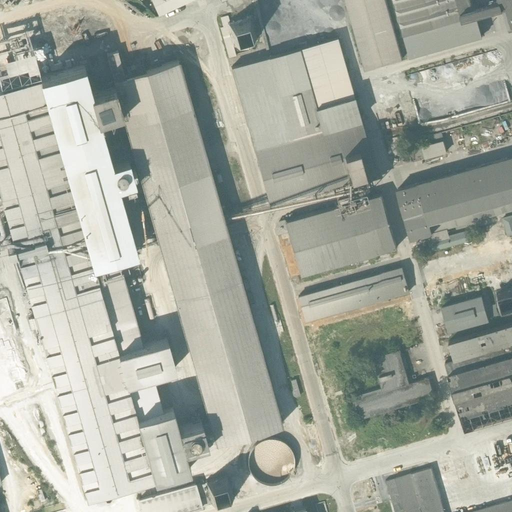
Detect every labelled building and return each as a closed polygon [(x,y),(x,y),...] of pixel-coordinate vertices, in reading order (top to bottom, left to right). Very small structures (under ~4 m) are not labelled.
[(153,0),(160,16),(194,0),(153,0)] [(386,0),(343,0),(364,70),(403,58),(386,0)] [(511,0),(395,0),(412,58),(511,30),(511,0)] [(222,28),(229,57),(236,56),(233,45),(271,36),(266,15),(232,23),(230,15),(221,17),(224,28),(222,28)] [(231,68),(271,203),(377,172),(337,37),(231,68)] [(0,89),(0,193),(86,498),(191,469),(185,449),(207,443),(201,422),(179,428),(173,408),(162,412),(152,375),(176,368),(167,338),(143,344),(127,288),(138,285),(133,266),(121,269),(117,256),(136,250),(118,186),(136,181),(132,166),(139,164),(115,79),(124,76),(118,52),(107,55),(108,59),(0,89)] [(139,164),(217,442),(281,424),(178,61),(124,76),(115,79),(139,164)] [(448,140),(426,145),(429,158),(451,153),(448,140)] [(403,153),(406,163),(427,156),(426,150),(413,155),(412,150),(403,153)] [(511,157),(397,190),(411,239),(511,209),(511,157)] [(288,230),(301,275),(341,263),(343,273),(391,259),(388,250),(397,247),(382,193),(285,221),(285,220),(279,222),(274,229),(276,234),(288,230)] [(511,216),(503,219),(508,236),(511,234),(511,216)] [(469,232),(435,242),(436,245),(439,244),(441,249),(472,240),(469,232)] [(298,296),(305,321),(409,291),(401,266),(298,296)] [(511,288),(495,293),(501,312),(511,308),(511,288)] [(441,307),(448,331),(488,320),(481,296),(441,307)] [(511,415),(511,322),(449,341),(455,359),(445,362),(465,430),(511,415)] [(351,397),(357,420),(434,397),(428,378),(409,383),(399,350),(371,358),(380,388),(351,397)] [(290,486),(300,448),(261,437),(251,475),(290,486)] [(511,511),(511,499),(468,511),(444,511),(431,467),(385,481),(393,511),(401,511),(407,510),(407,511),(511,511)] [(145,511),(186,511),(190,511),(187,501),(195,500),(194,497),(202,495),(199,484),(142,498),(145,511)]
